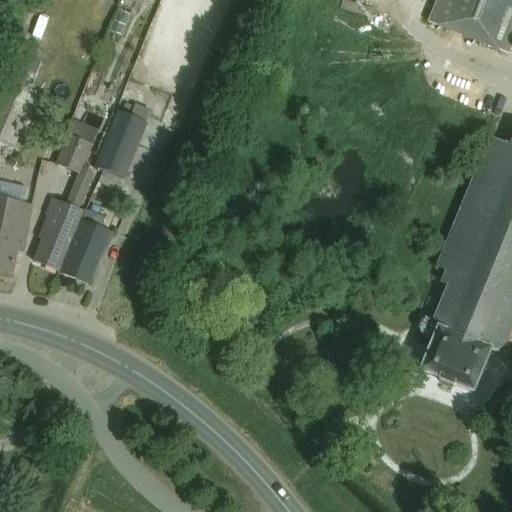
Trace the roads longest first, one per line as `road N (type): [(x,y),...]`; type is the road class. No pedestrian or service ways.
road 1 (secondary): [(284,511),(231,448),(129,370)]
road 2 (residential): [(88,411),(134,474),(177,511)]
